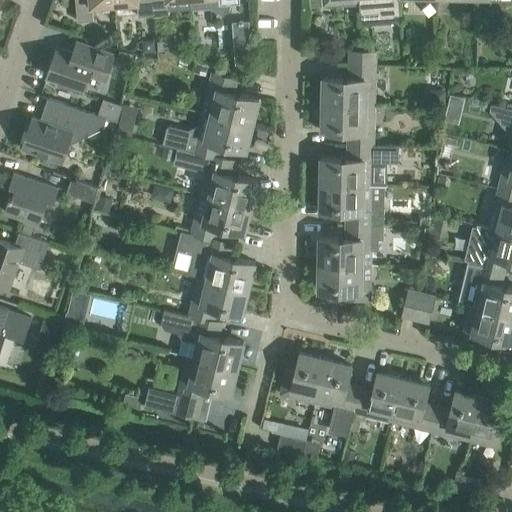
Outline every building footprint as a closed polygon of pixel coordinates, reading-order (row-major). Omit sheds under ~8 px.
[(115,2),(114,0),(76,0),(78,20),(94,19),(93,4),(115,2)] [(114,0),(115,2),(137,1),(138,15),(154,14),(153,0),(114,0)] [(192,6),(191,0),(153,0),(154,14),(170,13),(169,9),(192,7),(192,6)] [(191,0),(192,6),(210,5),(211,8),(223,13),(227,8),(230,8),(230,3),(231,0),(191,0)] [(359,0),(360,1),(362,23),(401,20),(399,0),(359,0)] [(251,20),(234,22),(237,68),(251,70),(251,40),(251,20)] [(107,79),(115,54),(87,44),(83,55),(57,46),(47,76),(85,89),(91,73),(107,79)] [(119,50),(114,65),(129,70),(133,53),(119,50)] [(363,50),(350,50),(350,63),(376,63),(376,50),(363,50)] [(375,104),(375,64),(376,63),(350,63),(350,76),(324,76),(323,102),(375,104)] [(238,78),(218,73),(212,71),(206,96),(215,98),(211,113),(253,123),(259,97),(234,91),(238,78)] [(104,126),(104,125),(114,129),(117,120),(48,96),(41,118),(33,116),(22,147),(63,160),(68,143),(104,126)] [(374,144),(375,104),(323,102),(323,129),(349,130),(348,143),(374,144)] [(511,107),(491,103),(490,110),(511,134),(508,148),(511,149),(511,107)] [(247,149),(253,123),(211,113),(208,127),(199,125),(191,129),(171,124),(167,125),(163,143),(210,154),(218,156),(219,155),(221,143),(247,149)] [(121,118),(118,131),(131,134),(134,121),(121,118)] [(444,135),(443,141),(456,144),(457,138),(444,135)] [(399,144),(374,144),(348,143),(348,156),(322,156),(321,182),(373,184),(373,163),(399,164),(399,144)] [(511,149),(508,148),(498,187),(511,190),(511,149)] [(108,154),(105,168),(117,170),(120,157),(108,154)] [(236,159),(219,155),(218,156),(210,154),(204,178),(213,180),(209,195),(251,205),(257,179),(232,173),(236,159)] [(55,199),(59,187),(14,171),(10,184),(16,186),(13,193),(11,192),(4,210),(26,218),(35,221),(40,222),(48,197),(55,199)] [(93,201),(98,186),(72,176),(67,192),(93,201)] [(384,184),(373,184),(321,182),(321,209),(347,210),(346,223),(383,224),(384,184)] [(511,190),(498,187),(489,226),(511,231),(511,190)] [(101,195),(98,207),(109,210),(112,198),(101,195)] [(245,231),(251,205),(209,195),(206,209),(197,207),(191,231),(191,232),(208,236),(216,238),(217,237),(220,225),(245,231)] [(420,214),(420,224),(430,224),(430,214),(420,214)] [(26,218),(22,231),(31,234),(35,221),(26,218)] [(383,239),(383,224),(346,223),(346,236),(320,236),(320,262),(371,264),(371,249),(378,249),(379,239),(383,239)] [(511,231),(489,226),(477,223),(468,262),(479,265),(504,271),(508,258),(511,258),(511,231)] [(208,236),(191,232),(191,231),(183,229),(179,247),(194,251),(189,272),(199,275),(249,287),(256,261),(230,255),(234,241),(217,237),(216,238),(208,236)] [(22,231),(19,230),(15,243),(0,237),(0,283),(10,287),(19,260),(40,268),(50,240),(31,234),(22,231)] [(90,233),(87,245),(98,248),(100,241),(96,235),(90,233)] [(370,299),(371,264),(320,262),(319,289),(348,290),(347,299),(370,299)] [(511,286),(501,283),(504,271),(479,265),(474,288),(467,286),(463,302),(470,304),(511,313),(511,286)] [(243,313),(249,287),(199,275),(189,314),(197,316),(197,315),(214,319),(215,319),(218,307),(243,313)] [(416,318),(422,292),(409,288),(408,295),(403,314),(416,318)] [(435,295),(422,292),(416,318),(429,321),(434,301),(435,295)] [(0,347),(5,332),(25,339),(32,316),(9,308),(0,304),(0,347)] [(511,341),(511,313),(470,304),(467,318),(464,329),(482,334),(488,335),(511,341)] [(189,314),(165,308),(162,321),(165,328),(178,331),(182,338),(178,352),(187,354),(238,366),(244,340),(219,334),(222,321),(215,319),(214,319),(197,315),(197,316),(189,314)] [(82,315),(66,311),(62,326),(78,330),(82,315)] [(45,319),(39,337),(53,341),(59,323),(45,319)] [(61,328),(59,337),(72,341),(74,331),(61,328)] [(316,401),(326,357),(300,351),(296,370),(287,367),(281,392),(316,401)] [(231,392),(238,366),(187,354),(184,368),(183,374),(178,392),(149,385),(145,403),(202,417),(203,410),(202,404),(206,386),(231,392)] [(348,435),(355,410),(361,386),(348,382),(352,364),(326,357),(316,401),(335,406),(329,430),(348,435)] [(393,420),(404,376),(378,370),(373,389),(361,386),(355,410),(393,420)] [(430,383),(404,376),(393,420),(432,429),(438,405),(425,401),(430,383)] [(471,439),(482,396),(456,389),(451,408),(438,405),(432,429),(471,439)] [(126,393),(123,407),(135,410),(138,396),(126,393)] [(508,402),(482,396),(471,439),(497,445),(508,402)] [(298,426),(296,436),(306,439),(309,428),(298,426)] [(280,432),(277,446),(303,453),(306,439),(296,436),(280,432)] [(488,480),(462,474),(462,473),(459,487),(485,493),(488,480)]
